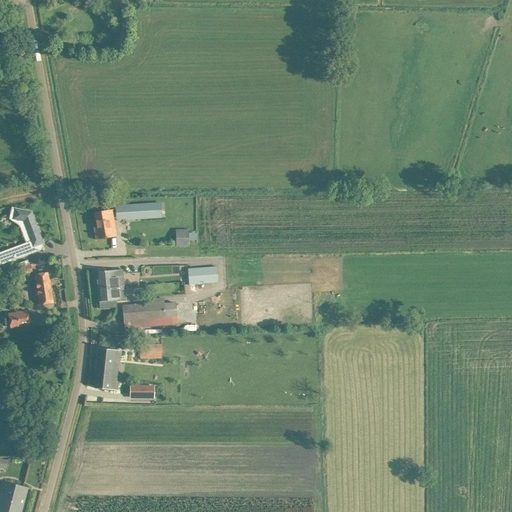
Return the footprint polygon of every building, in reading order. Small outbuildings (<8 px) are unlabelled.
[(136,205),(126,206),(127,219),(160,217),(159,204),(156,204),(136,205)] [(41,244),(44,243),(37,225),(35,226),(34,223),(36,222),(32,211),(15,208),(15,209),(13,219),(19,220),(19,221),(23,222),(30,242),(0,253),(0,265),(30,254),(29,254),(30,253),(31,254),(43,249),(42,245),(41,244)] [(112,209),(104,211),(94,213),(97,227),(94,228),(96,240),(117,236),(112,209)] [(188,229),(175,229),(175,246),(188,246),(188,229)] [(30,263),(30,265),(20,267),(21,274),(31,273),(30,267),(35,266),(34,263),(30,263)] [(203,268),(189,269),(190,284),(204,283),(217,282),(216,266),(203,268)] [(99,302),(125,299),(122,269),(96,272),(99,302)] [(36,282),(37,290),(34,291),(35,297),(38,296),(39,305),(53,303),(50,280),(48,280),(47,273),(36,275),(37,282),(36,282)] [(176,302),(164,303),(163,298),(144,300),(144,305),(122,307),(125,336),(135,335),(134,327),(177,324),(177,317),(176,302)] [(28,311),(8,314),(10,327),(30,324),(28,311)] [(161,359),(161,344),(140,344),(140,359),(161,359)] [(94,388),(104,389),(117,390),(117,381),(111,381),(113,359),(120,360),(121,350),(98,348),(94,388)] [(130,386),(130,397),(153,397),(153,386),(130,386)] [(0,511),(20,511),(27,487),(18,485),(2,481),(0,488),(0,511)]
